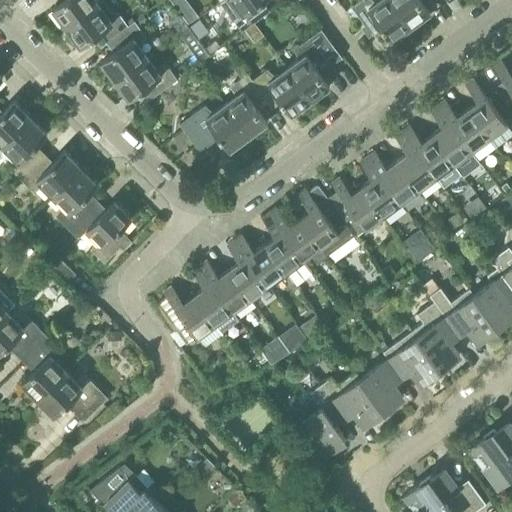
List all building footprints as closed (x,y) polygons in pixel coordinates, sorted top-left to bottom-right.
[(62,0),(53,7),(67,26),(91,8),(99,2),(97,0),(62,0)] [(101,45),(107,40),(128,24),(118,9),(113,11),(104,0),(101,0),(99,2),(91,8),(67,26),(80,44),(93,35),(101,45)] [(222,0),(221,1),(231,14),(242,30),(270,9),(263,0),(222,0)] [(411,24),(393,0),(376,0),(375,1),(374,0),(358,0),(352,5),(373,33),(383,25),(392,38),(411,24)] [(393,0),(411,24),(430,11),(422,0),(393,0)] [(115,78),(148,55),(139,42),(146,34),(135,19),(128,24),(107,40),(114,50),(102,59),(115,78)] [(299,58),(286,67),(308,97),(309,99),(310,99),(329,85),(320,72),(330,64),(310,36),(295,47),(299,58)] [(211,37),(202,43),(210,53),(218,47),(211,37)] [(209,54),(203,45),(195,51),(201,60),(209,54)] [(148,55),(115,78),(129,97),(142,87),(150,98),(178,77),(166,62),(156,66),(148,55)] [(511,74),(500,57),(492,63),(511,89),(511,74)] [(267,68),(252,78),(272,107),(282,99),(292,112),(309,99),(308,97),(286,67),(275,75),(267,68)] [(248,72),(233,83),(237,93),(224,102),(248,134),(267,120),(258,107),(267,100),(248,72)] [(467,107),(489,136),(496,146),(511,134),(511,130),(473,77),(465,83),(478,99),(467,107)] [(438,103),(471,149),(489,136),(467,107),(457,115),(445,98),(438,103)] [(0,142),(2,144),(30,116),(13,99),(2,111),(0,108),(0,142)] [(248,134),(224,102),(213,110),(204,103),(179,121),(200,149),(220,135),(229,148),(248,134)] [(433,133),(454,162),(471,149),(438,103),(430,109),(442,125),(433,133)] [(19,177),(43,152),(35,143),(46,132),(30,116),(2,144),(12,154),(6,164),(19,177)] [(402,129),(436,175),(454,162),(433,133),(422,141),(409,124),(402,129)] [(398,158),(419,187),(436,175),(402,129),(395,134),(407,151),(398,158)] [(52,194),(80,166),(64,149),(52,161),(43,152),(19,177),(32,190),(41,184),(52,194)] [(367,155),(401,201),(419,187),(398,158),(386,166),(374,150),(367,155)] [(362,184),(383,213),(401,201),(367,155),(360,160),(372,177),(362,184)] [(80,166),(52,194),(62,205),(57,214),(79,236),(86,228),(102,211),(85,194),(97,182),(80,166)] [(383,213),(362,184),(351,192),(339,176),(331,181),(337,189),(327,196),(355,234),(383,213)] [(318,183),(308,190),(305,186),(297,191),(310,208),(300,215),(311,230),(321,244),(327,252),(354,232),(318,183)] [(114,199),(102,211),(86,228),(96,238),(90,248),(104,261),(128,236),(119,227),(130,216),(114,199)] [(277,207),(270,212),(304,257),(310,253),(319,264),(330,256),(327,252),(321,244),(311,230),(300,215),(289,223),(277,207)] [(275,234),(265,241),(286,270),(295,281),(312,268),(304,257),(270,212),(262,217),(275,234)] [(235,237),(269,283),(286,270),(265,241),(254,250),(241,233),(235,237)] [(230,267),(251,296),(269,283),(235,237),(227,243),(239,260),(230,267)] [(497,265),(511,286),(511,249),(508,244),(490,258),(496,266),(497,265)] [(67,281),(76,272),(59,255),(50,264),(67,281)] [(251,296),(230,267),(219,276),(206,259),(200,263),(234,309),(251,296)] [(200,263),(192,269),(204,286),(195,293),(223,330),(239,318),(233,310),(234,309),(200,263)] [(511,286),(497,265),(496,266),(486,273),(491,279),(473,292),(496,325),(511,313),(511,306),(503,293),(511,286)] [(223,330),(195,293),(183,302),(171,285),(163,290),(168,296),(158,303),(187,341),(196,334),(206,345),(224,332),(223,330)] [(444,313),(454,327),(464,320),(477,339),(496,325),(473,292),(469,286),(449,300),(440,287),(430,294),(434,299),(444,313)] [(68,316),(77,325),(94,308),(85,299),(68,316)] [(454,327),(444,313),(434,299),(416,312),(422,320),(411,328),(439,366),(458,353),(445,334),(454,327)] [(24,361),(48,337),(27,315),(18,320),(7,310),(0,316),(0,349),(6,343),(24,361)] [(307,320),(300,325),(309,337),(315,332),(307,320)] [(387,355),(398,370),(407,363),(420,380),(439,366),(411,328),(382,349),(386,355),(387,355)] [(37,398),(66,369),(55,358),(61,350),(48,337),(24,361),(32,370),(20,381),(37,398)] [(359,376),(382,408),(401,394),(389,377),(398,370),(387,355),(386,355),(359,375),(359,376)] [(66,369),(37,398),(53,414),(64,403),(82,421),(107,397),(85,374),(76,380),(66,369)] [(319,382),(341,411),(350,405),(363,422),(382,408),(359,376),(359,375),(355,369),(336,383),(330,374),(319,382)] [(314,396),(295,410),(325,450),(344,436),(332,418),(341,411),(319,382),(309,390),(314,396)] [(511,426),(508,421),(486,438),(484,435),(469,447),(497,484),(511,472),(511,426)] [(146,485),(125,461),(90,487),(102,502),(98,507),(102,511),(150,511),(160,503),(143,488),(146,485)] [(456,485),(443,468),(421,485),(419,483),(404,493),(417,511),(474,511),(475,511),(469,503),(480,494),(467,477),(456,485)] [(167,511),(160,503),(150,511),(167,511)]
